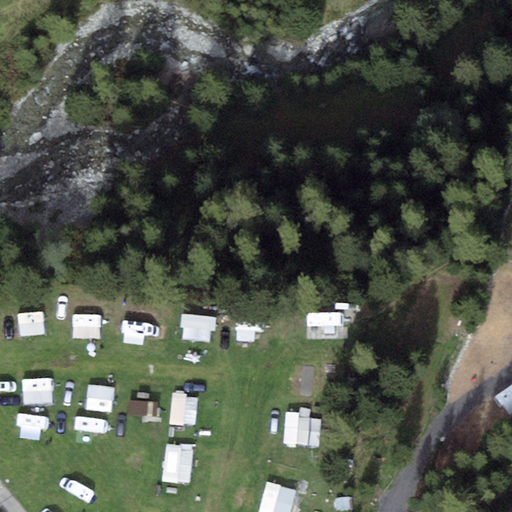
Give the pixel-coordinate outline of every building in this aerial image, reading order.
[(212,347),(211,323),(180,324),(181,348),(212,347)] [(24,411),(53,411),(53,386),(24,386),(24,411)] [(181,430),(185,401),(173,399),(168,428),(181,430)] [(189,488),(191,449),(163,448),(162,487),(189,488)] [(291,511),(296,495),(265,488),(259,511),(291,511)]
